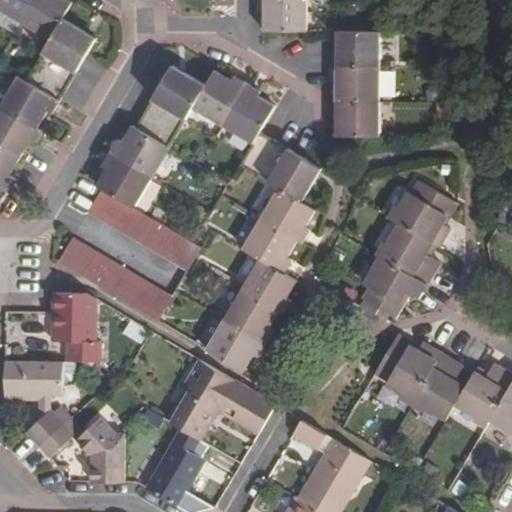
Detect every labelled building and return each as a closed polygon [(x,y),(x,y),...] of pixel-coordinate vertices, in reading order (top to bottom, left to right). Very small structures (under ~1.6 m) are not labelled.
[(0,0),(0,9),(22,23),(34,0),(0,0)] [(34,0),(22,23),(51,39),(63,20),(72,2),(68,0),(34,0)] [(265,12),(265,31),(306,32),(306,0),(258,0),(258,12),(265,12)] [(43,52),(78,73),(88,55),(97,40),(63,20),(51,39),(43,52)] [(331,52),(332,67),(381,68),(381,33),(338,33),(337,51),(331,52)] [(36,67),(69,86),(78,73),(43,52),(36,67)] [(27,81),(60,101),(69,86),(36,67),(27,81)] [(154,99),(187,119),(193,109),(206,86),(173,67),(154,99)] [(337,83),(337,102),(380,102),(381,68),(332,67),(332,83),(337,83)] [(193,109),(223,127),(248,84),(236,77),(234,81),(216,70),(206,86),(193,109)] [(1,107),(38,129),(48,111),(53,113),(60,101),(27,81),(19,77),(1,107)] [(223,127),(253,145),(261,133),(276,107),(259,97),(262,92),(248,84),(223,127)] [(146,113),(178,134),(187,119),(154,99),(146,113)] [(337,117),(337,137),(380,137),(380,102),(337,102),(331,102),(331,117),(337,117)] [(0,108),(0,147),(20,159),(30,142),(35,144),(43,132),(38,129),(1,107),(0,108)] [(137,128),(170,147),(178,134),(146,113),(137,128)] [(111,153),(152,178),(170,147),(137,128),(134,126),(124,143),(119,140),(111,153)] [(270,182),(290,149),(275,141),(261,133),(253,145),(241,166),(270,182)] [(0,187),(8,192),(15,179),(10,175),(20,159),(0,147),(0,187)] [(279,189),(303,202),(322,169),(290,149),(270,182),(279,189)] [(128,204),(135,208),(152,178),(111,153),(103,166),(108,169),(99,186),(103,189),(116,197),(128,204)] [(434,245),(441,249),(453,229),(448,226),(460,205),(421,182),(414,195),(411,193),(394,221),(400,225),(434,245)] [(89,214),(102,221),(116,197),(103,189),(89,214)] [(298,240),(304,243),(312,230),(308,228),(316,211),(303,202),(279,189),(262,219),(298,240)] [(102,221),(114,228),(128,204),(116,197),(102,221)] [(114,228),(126,236),(140,211),(135,208),(128,204),(114,228)] [(126,236),(139,243),(153,219),(140,211),(126,236)] [(139,243),(152,251),(165,227),(153,219),(139,243)] [(260,259),(286,274),(293,260),(289,258),(298,240),(262,219),(244,250),(260,259)] [(425,283),(428,285),(441,263),(428,255),(434,245),(400,225),(381,257),(425,283)] [(152,251),(164,257),(177,234),(165,227),(152,251)] [(164,257),(176,264),(190,240),(177,234),(164,257)] [(59,262),(73,271),(87,248),(74,239),(59,262)] [(176,264),(188,271),(202,248),(193,243),(190,240),(176,264)] [(73,271),(85,278),(99,254),(87,248),(73,271)] [(85,278),(97,284),(111,262),(99,254),(85,278)] [(364,300),(392,316),(407,292),(416,298),(425,283),(381,257),(365,284),(371,287),(364,300)] [(280,311),(285,314),(292,301),(288,298),(297,281),(286,274),(260,259),(243,289),(280,311)] [(97,284),(110,292),(124,269),(111,262),(97,284)] [(110,292),(123,299),(136,276),(124,269),(110,292)] [(123,299),(135,306),(149,282),(136,276),(123,299)] [(135,306),(147,314),(161,290),(149,282),(135,306)] [(224,319),(267,344),(275,331),(270,328),(280,311),(243,289),(224,319)] [(147,314),(159,321),(172,297),(161,290),(147,314)] [(69,344),(69,363),(101,363),(101,344),(96,344),(97,300),(86,294),(54,294),(54,314),(54,343),(69,344)] [(207,349),(245,371),(255,355),(259,358),(267,344),(224,319),(207,349)] [(387,383),(416,400),(443,353),(423,342),(420,347),(399,335),(378,372),(389,379),(387,383)] [(416,400),(449,419),(457,405),(467,387),(457,381),(465,366),(443,353),(416,400)] [(7,395),(63,395),(64,363),(7,362),(7,395)] [(185,430),(203,441),(212,426),(206,423),(218,403),(238,415),(235,420),(260,435),(276,406),(200,362),(186,385),(192,388),(172,423),(185,430)] [(457,405),(490,424),(492,420),(511,385),(511,374),(495,365),(487,379),(476,372),(467,387),(457,405)] [(511,385),(492,420),(511,431),(511,385)] [(41,407),(53,407),(53,402),(63,403),(63,395),(7,395),(6,403),(41,403),(41,407)] [(27,434),(41,449),(66,427),(53,413),(53,407),(41,407),(41,423),(27,434)] [(301,498),(322,511),(339,511),(351,491),(356,494),(366,476),(362,474),(370,460),(303,421),(294,437),(319,452),(322,447),(328,452),(326,455),(328,460),(321,473),(317,471),(301,498)] [(94,463),(94,483),(126,483),(126,435),(118,435),(105,422),(79,445),(94,463)] [(41,449),(51,459),(75,437),(66,427),(41,449)] [(150,490),(187,511),(202,511),(216,508),(188,492),(199,473),(196,471),(211,446),(203,441),(185,430),(150,490)] [(322,511),(301,498),(292,511),(322,511)]
